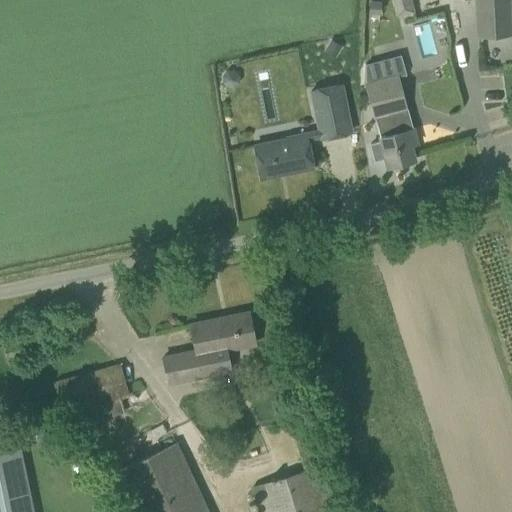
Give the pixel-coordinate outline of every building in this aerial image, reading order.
[(390,0),(395,17),(414,12),(411,0),(390,0)] [(507,0),(475,0),(477,35),(509,34),(507,0)] [(234,88),(239,82),(239,75),(234,70),(226,70),(221,75),(221,83),(226,87),(234,88)] [(369,101),(380,141),(369,144),(374,161),(384,158),(387,167),(414,160),(410,145),(416,144),(412,129),(395,133),(389,113),(405,108),(397,77),(378,82),(365,85),(369,101)] [(349,131),(337,82),(310,89),(322,138),(349,131)] [(260,178),(312,168),(303,135),(254,146),(260,178)] [(78,340),(91,336),(84,312),(71,316),(78,340)] [(190,325),(195,351),(162,358),(168,384),(231,371),(226,350),(254,344),(248,313),(190,325)] [(0,339),(9,365),(28,358),(18,332),(0,338),(0,339)] [(75,409),(128,397),(120,366),(54,382),(58,401),(72,397),(75,409)] [(304,416),(288,420),(299,461),(316,456),(304,416)] [(0,511),(31,511),(15,432),(0,435),(0,511)] [(208,511),(176,441),(115,469),(134,511),(208,511)] [(325,511),(312,466),(250,485),(257,511),(325,511)]
